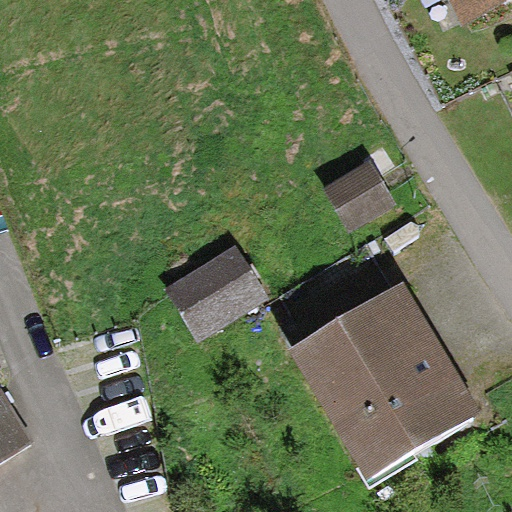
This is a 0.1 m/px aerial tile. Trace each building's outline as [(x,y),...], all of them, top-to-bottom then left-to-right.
[(511,0),(446,0),(462,36),(511,12),(511,0)] [(325,202),(348,238),(393,209),(370,173),(325,202)] [(234,255),(169,298),(200,345),(265,302),(234,255)] [(403,297),(294,366),(374,491),(483,422),(413,312),(403,297)] [(1,401),(0,402),(0,468),(30,451),(1,401)]
